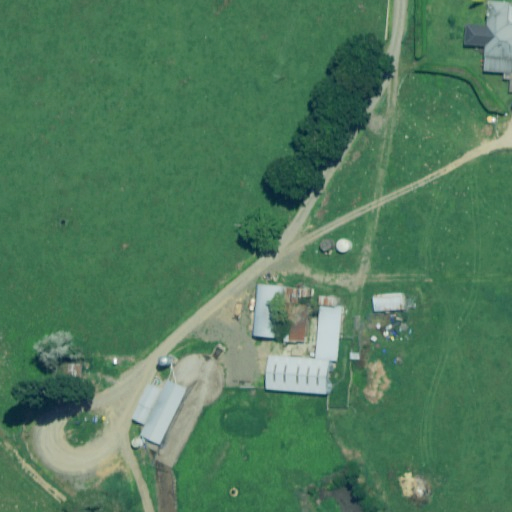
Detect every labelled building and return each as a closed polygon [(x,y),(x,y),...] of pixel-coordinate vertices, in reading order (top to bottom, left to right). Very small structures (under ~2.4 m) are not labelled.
[(511,2),(491,2),(490,25),(471,24),(470,45),(489,46),(488,72),(511,72),(511,2)] [(285,287),(259,285),(254,336),(281,339),(285,287)] [(405,310),(404,294),(373,296),(375,312),(405,310)] [(339,362),(343,313),(322,311),(318,360),(271,356),(269,390),(330,395),(333,361),(339,362)] [(310,316),(291,314),(289,342),(307,344),(310,316)] [(163,379),(156,376),(135,419),(149,425),(144,436),(163,445),(189,390),(170,381),(165,390),(159,387),(163,379)]
